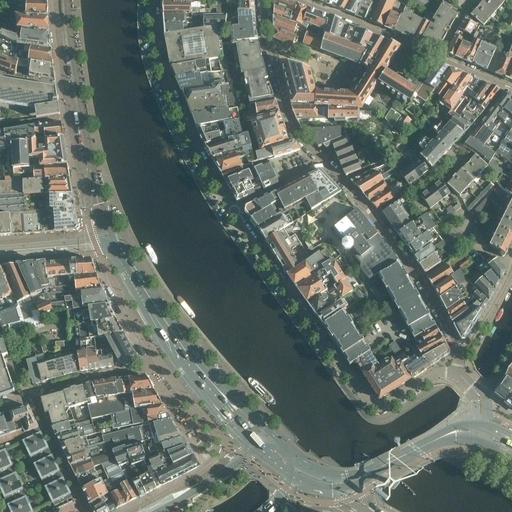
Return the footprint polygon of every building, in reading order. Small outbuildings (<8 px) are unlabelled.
[(15,15),(47,17),(47,13),(49,13),(49,10),(50,10),(50,3),(47,3),(47,2),(46,0),(13,0),(13,15),(15,15)] [(181,1),(163,1),(164,15),(186,14),(186,15),(191,14),(191,17),(197,16),(202,16),(202,17),(203,17),(203,16),(211,16),(211,11),(201,11),(201,3),(197,3),(197,0),(190,0),(191,1),(181,1)] [(254,12),(254,1),(246,1),(245,1),(239,1),(227,0),(226,11),(238,12),(254,12)] [(285,0),(273,0),(274,6),(292,14),(294,14),(298,5),(296,4),(285,0)] [(327,0),(325,4),(335,8),(339,0),(327,0)] [(339,0),(335,8),(346,12),(352,0),(339,0)] [(352,0),(346,12),(355,16),(362,0),(352,0)] [(362,0),(355,16),(364,20),(364,19),(365,20),(372,3),(373,0),(362,0)] [(373,0),(372,3),(365,20),(384,28),(391,12),(396,1),(393,0),(373,0)] [(411,0),(411,1),(425,9),(430,0),(411,0)] [(482,0),(477,6),(478,7),(490,18),(497,10),(485,0),(482,0)] [(485,0),(497,10),(503,3),(500,0),(485,0)] [(391,12),(384,28),(394,31),(401,17),(401,16),(396,14),(400,3),(396,1),(391,12)] [(436,22),(435,24),(446,31),(448,29),(449,29),(457,15),(449,11),(451,8),(442,3),(433,21),(436,22)] [(293,23),(297,24),(302,26),(303,23),(302,23),(308,9),(298,5),(294,14),(294,15),(296,16),(293,23)] [(274,6),(273,16),(290,22),(292,14),(274,6)] [(474,9),(470,14),(483,26),(490,18),(478,7),(477,6),(474,9)] [(302,23),(303,23),(302,26),(307,29),(308,25),(314,27),(318,13),(308,9),(302,23)] [(15,15),(13,15),(3,13),(0,12),(0,23),(3,24),(17,29),(22,30),(49,33),(47,18),(47,17),(15,15)] [(238,12),(238,15),(231,16),(231,19),(238,20),(255,19),(254,17),(255,17),(254,12),(238,12)] [(401,17),(394,31),(408,37),(408,36),(412,39),(413,39),(422,22),(416,18),(405,12),(401,17)] [(511,12),(502,28),(510,28),(511,22),(511,12)] [(318,13),(314,27),(320,30),(317,36),(323,38),(324,34),(329,17),(318,13)] [(186,14),(164,15),(164,25),(172,25),(172,23),(178,23),(178,25),(186,23),(187,23),(197,20),(197,16),(191,17),(191,14),(186,15),(186,14)] [(203,17),(203,20),(203,29),(217,27),(217,28),(226,28),(226,16),(211,16),(203,16),(203,17)] [(290,22),(273,16),(273,17),(274,28),(293,35),(297,24),(293,23),(290,22)] [(340,22),(329,17),(324,34),(325,34),(334,38),(335,38),(340,22)] [(422,22),(413,39),(421,43),(431,25),(432,22),(424,18),(422,22)] [(255,26),(255,19),(238,20),(238,27),(255,26)] [(164,25),(165,35),(203,29),(203,20),(198,20),(198,23),(186,25),(186,23),(178,25),(178,23),(172,23),(172,25),(164,25)] [(464,20),(458,30),(470,36),(474,38),(476,33),(473,32),(476,25),(464,20)] [(357,30),(340,22),(335,38),(351,44),(357,30)] [(0,37),(15,45),(29,47),(29,46),(32,47),(38,47),(38,48),(51,50),(49,33),(22,30),(17,29),(3,24),(0,23),(0,37)] [(431,25),(421,43),(430,47),(431,45),(438,47),(446,33),(445,33),(446,31),(435,24),(433,27),(431,25)] [(257,40),(255,26),(238,27),(230,28),(231,43),(250,41),(257,40)] [(217,27),(203,29),(165,35),(165,36),(169,57),(170,62),(171,67),(195,63),(220,59),(217,28),(217,27)] [(296,36),(293,35),(274,28),(274,39),(292,47),(292,46),(295,47),(298,38),(296,37),(296,36)] [(375,37),(357,30),(351,44),(368,50),(375,37)] [(458,30),(455,35),(464,38),(472,41),(474,38),(470,36),(458,30)] [(317,36),(307,32),(303,44),(320,50),(323,39),(323,38),(317,36)] [(471,45),(464,61),(472,64),(477,53),(481,44),(481,43),(478,42),(481,36),(476,33),(474,38),(472,41),(471,45)] [(323,39),(320,50),(360,65),(369,50),(368,50),(351,44),(335,38),(334,38),(325,34),(325,35),(323,39)] [(455,35),(446,54),(455,57),(462,42),(464,38),(455,35)] [(18,61),(29,62),(29,63),(31,63),(32,63),(39,64),(50,65),(53,66),(51,50),(38,48),(38,47),(32,47),(29,46),(29,47),(15,45),(0,37),(0,54),(7,57),(18,60),(18,61)] [(385,41),(375,37),(368,50),(369,50),(360,65),(368,69),(385,41)] [(462,42),(455,57),(464,61),(471,45),(472,41),(464,38),(462,42)] [(265,69),(259,46),(250,47),(250,41),(231,43),(232,47),(240,47),(243,73),(265,69)] [(354,92),(315,90),(319,104),(319,105),(361,108),(375,108),(384,119),(389,111),(372,100),(368,106),(365,104),(378,83),(403,99),(402,101),(402,103),(404,104),(406,103),(407,102),(410,104),(415,96),(422,85),(410,77),(405,84),(388,73),(389,71),(386,69),(400,46),(386,41),(385,41),(368,69),(354,92)] [(472,64),(487,71),(492,60),(496,49),(494,48),(495,46),(485,42),(484,44),(482,43),(481,43),(481,44),(477,53),(472,64)] [(487,71),(495,74),(495,75),(496,75),(505,79),(511,61),(511,45),(509,53),(504,52),(504,53),(503,53),(498,65),(492,60),(487,71)] [(0,54),(0,69),(15,75),(17,66),(18,61),(18,60),(7,57),(0,54)] [(195,63),(171,67),(176,79),(197,75),(208,74),(215,73),(222,73),(220,59),(195,63)] [(30,75),(29,77),(55,81),(53,66),(50,65),(39,64),(32,63),(31,63),(29,63),(29,62),(18,61),(17,66),(30,68),(29,75),(30,75)] [(281,62),(279,62),(290,103),(319,104),(309,69),(281,62)] [(424,82),(423,83),(422,85),(415,96),(425,103),(433,92),(449,68),(438,63),(424,83),(424,82)] [(460,73),(449,68),(433,92),(443,100),(462,74),(461,73),(460,72),(460,73)] [(265,69),(243,73),(245,81),(248,80),(251,97),(248,98),(249,103),(249,105),(251,117),(257,116),(278,110),(272,94),(265,69)] [(197,75),(176,79),(182,91),(221,85),(222,85),(228,84),(229,84),(228,74),(222,75),(217,75),(215,75),(208,75),(208,74),(197,75)] [(462,74),(452,87),(444,98),(442,101),(444,104),(447,100),(453,104),(462,93),(472,80),(473,78),(462,74)] [(13,81),(0,76),(0,101),(35,108),(35,111),(37,119),(60,116),(57,101),(58,98),(57,98),(55,88),(13,81)] [(467,88),(467,89),(461,96),(469,102),(475,95),(484,83),(475,79),(473,81),(467,88)] [(475,95),(472,99),(467,107),(472,112),(477,106),(492,86),(485,83),(484,83),(475,95)] [(221,85),(182,91),(187,102),(223,97),(221,85)] [(492,86),(477,106),(472,112),(479,116),(484,110),(499,90),(492,86)] [(511,93),(506,91),(496,104),(503,110),(504,109),(511,99),(511,93)] [(224,96),(223,97),(187,102),(187,103),(190,112),(190,113),(191,113),(191,115),(211,112),(227,110),(224,96)] [(511,99),(504,109),(503,110),(502,112),(499,116),(505,121),(504,122),(510,127),(511,124),(511,99)] [(496,104),(481,124),(488,129),(492,132),(495,128),(491,125),(498,116),(501,111),(502,112),(503,110),(496,104)] [(292,105),(291,105),(295,117),(317,117),(317,106),(314,105),(292,105)] [(328,106),(328,118),(328,119),(342,118),(350,118),(352,118),(357,118),(357,108),(328,106)] [(464,111),(459,117),(471,125),(477,119),(479,116),(472,112),(467,107),(464,111)] [(191,115),(196,128),(209,125),(232,121),(232,119),(231,119),(228,109),(227,110),(211,112),(191,115)] [(391,109),(384,119),(392,129),(393,127),(401,117),(391,109)] [(246,122),(250,121),(260,153),(255,154),(258,163),(267,160),(300,150),(293,142),(289,144),(284,130),(285,130),(283,125),(278,110),(257,116),(251,117),(245,118),(246,122)] [(453,118),(450,122),(464,134),(471,125),(459,117),(456,114),(451,111),(448,115),(453,118)] [(401,117),(393,127),(401,134),(411,121),(403,115),(401,117)] [(430,132),(432,129),(435,126),(428,120),(423,127),(430,132)] [(225,133),(227,141),(232,140),(242,137),(242,136),(238,121),(223,124),(225,133)] [(439,126),(443,130),(456,142),(464,134),(450,122),(445,127),(441,123),(439,126)] [(63,137),(61,123),(44,125),(44,135),(44,139),(63,137)] [(487,144),(495,134),(494,133),(492,132),(488,129),(481,124),(471,137),(484,146),(495,153),(500,145),(497,143),(495,146),(493,148),(487,144)] [(500,145),(495,153),(496,154),(507,161),(511,164),(511,124),(505,136),(503,139),(502,142),(500,145)] [(44,135),(44,125),(35,127),(34,136),(44,135)] [(217,126),(197,130),(204,146),(205,146),(212,144),(227,141),(225,133),(219,134),(217,126)] [(438,134),(434,139),(448,151),(455,143),(456,142),(443,130),(439,126),(437,128),(435,126),(432,129),(438,134)] [(35,127),(4,131),(6,148),(11,148),(11,144),(26,143),(27,143),(27,142),(27,139),(34,138),(34,136),(35,127)] [(304,130),(303,130),(318,148),(323,145),(324,147),(325,148),(327,148),(328,147),(329,146),(329,144),(329,143),(331,142),(341,138),(340,128),(304,131),(304,130)] [(359,138),(356,128),(351,129),(352,136),(356,135),(357,138),(359,138)] [(505,136),(494,129),(492,132),(494,133),(495,134),(503,139),(505,136)] [(334,150),(350,144),(347,135),(341,138),(331,142),(334,150)] [(212,144),(205,146),(206,148),(206,149),(212,159),(213,160),(226,157),(226,154),(236,152),(251,147),(248,136),(242,137),(232,140),(227,141),(212,144)] [(27,139),(27,142),(27,143),(28,143),(29,159),(39,158),(40,167),(45,167),(67,165),(66,156),(65,150),(63,138),(63,137),(44,139),(45,147),(37,148),(36,139),(34,138),(27,139)] [(496,154),(495,153),(471,137),(464,145),(478,155),(484,160),(483,161),(488,165),(507,177),(509,174),(505,171),(504,172),(493,164),(494,162),(492,161),(494,157),(496,154)] [(422,141),(427,146),(440,159),(448,151),(434,139),(430,143),(425,139),(422,141)] [(424,150),(419,155),(432,168),(440,159),(427,146),(422,141),(419,145),(424,150)] [(11,144),(11,148),(12,169),(13,169),(30,168),(30,167),(29,159),(28,143),(27,143),(26,143),(11,144)] [(334,150),(338,159),(354,152),(350,144),(334,150)] [(226,157),(213,160),(221,174),(251,164),(255,163),(251,147),(236,152),(226,154),(226,157)] [(354,152),(338,159),(341,167),(357,161),(354,152)] [(468,162),(469,163),(481,174),(488,166),(475,154),(470,159),(468,162)] [(419,158),(410,166),(419,178),(429,171),(419,158)] [(243,174),(226,182),(233,196),(234,196),(236,201),(240,200),(282,180),(280,176),(278,177),(275,169),(272,170),(267,160),(258,163),(255,163),(251,164),(254,170),(243,174)] [(357,161),(341,167),(344,173),(345,176),(347,174),(348,175),(361,169),(357,161)] [(465,165),(461,169),(474,181),(481,174),(469,163),(468,162),(465,165)] [(251,164),(221,174),(225,182),(226,182),(243,174),(254,170),(251,164)] [(40,167),(30,168),(13,169),(13,175),(33,173),(34,179),(46,180),(49,179),(69,178),(67,165),(45,167),(40,167)] [(409,186),(419,178),(410,166),(400,174),(402,176),(409,186)] [(351,180),(351,181),(354,184),(363,194),(383,181),(394,174),(394,175),(399,171),(396,167),(381,176),(376,168),(351,180)] [(461,169),(456,174),(454,177),(457,180),(467,189),(474,181),(461,169)] [(319,170),(308,175),(324,202),(341,192),(319,170)] [(271,195),(276,203),(276,204),(280,212),(305,199),(311,211),(324,202),(308,175),(271,195)] [(496,183),(509,194),(511,195),(511,181),(502,175),(496,183)] [(454,177),(446,184),(460,196),(467,189),(457,180),(454,177)] [(49,179),(49,188),(48,188),(47,187),(43,187),(42,180),(22,181),(0,181),(0,194),(24,195),(72,194),(71,189),(69,178),(49,179)] [(383,181),(363,194),(370,201),(389,188),(383,181)] [(450,194),(441,181),(431,188),(440,201),(450,194)] [(490,183),(467,208),(469,212),(493,186),(490,183)] [(393,185),(389,188),(370,201),(377,209),(396,196),(392,190),(395,188),(393,185)] [(430,208),(440,201),(431,188),(421,196),(421,197),(425,202),(430,208)] [(75,209),(72,194),(24,195),(25,210),(40,209),(40,211),(75,209)] [(0,235),(77,230),(78,229),(75,209),(40,211),(40,209),(25,210),(24,195),(0,196),(0,235)] [(271,195),(246,207),(245,211),(245,212),(245,213),(246,212),(250,218),(250,219),(251,219),(271,207),(271,206),(276,203),(271,195)] [(404,197),(383,212),(390,223),(406,212),(403,207),(409,204),(404,197)] [(470,215),(471,215),(478,228),(490,204),(486,199),(470,215)] [(455,212),(452,209),(451,206),(447,209),(451,215),(455,212)] [(271,207),(251,219),(258,228),(259,230),(282,216),(280,215),(277,217),(271,207)] [(357,209),(334,228),(344,240),(342,242),(341,247),(344,250),(349,251),(353,248),(358,255),(355,257),(360,264),(360,268),(369,279),(398,261),(357,209)] [(406,212),(390,223),(397,233),(411,224),(407,218),(409,217),(406,212)] [(413,223),(411,224),(397,233),(407,247),(422,236),(433,229),(436,227),(427,213),(419,219),(413,223)] [(282,216),(259,230),(265,240),(284,229),(289,226),(289,225),(293,223),(289,215),(285,217),(282,216)] [(511,220),(504,216),(499,226),(511,232),(511,220)] [(511,232),(499,226),(494,236),(510,244),(511,240),(511,232)] [(284,229),(265,240),(287,275),(310,259),(295,235),(290,238),(284,229)] [(422,236),(407,247),(413,255),(429,244),(430,243),(439,237),(433,229),(422,236)] [(494,236),(490,245),(489,246),(501,252),(500,254),(501,256),(502,257),(504,257),(505,256),(505,254),(510,244),(494,236)] [(429,244),(413,255),(419,264),(435,254),(442,249),(442,248),(446,246),(439,237),(430,243),(429,244)] [(442,248),(443,249),(449,257),(453,255),(447,245),(446,246),(442,248)] [(310,259),(287,275),(296,288),(305,282),(303,279),(309,275),(312,274),(333,260),(325,249),(310,259)] [(435,254),(419,264),(424,272),(426,272),(440,263),(435,254)] [(91,259),(76,261),(77,269),(78,276),(83,275),(83,276),(96,274),(91,259)] [(487,266),(487,267),(490,271),(500,281),(506,270),(497,259),(487,266)] [(305,282),(296,288),(297,289),(300,293),(305,301),(308,304),(320,296),(325,293),(327,291),(323,285),(325,284),(323,280),(330,276),(337,285),(333,288),(341,298),(352,290),(346,281),(333,260),(312,274),(309,275),(303,279),(305,282)] [(451,260),(428,275),(427,276),(433,287),(449,277),(449,278),(459,271),(451,260)] [(46,264),(45,264),(47,277),(48,277),(50,286),(51,293),(69,292),(68,282),(67,277),(71,276),(69,261),(46,263),(46,264)] [(76,261),(69,261),(71,276),(74,276),(78,276),(77,269),(76,261)] [(45,263),(31,264),(41,292),(44,300),(48,299),(47,294),(51,293),(50,286),(48,277),(47,277),(45,264),(45,263)] [(31,264),(16,265),(16,266),(17,266),(31,296),(37,308),(37,307),(50,302),(48,299),(44,300),(45,302),(38,305),(34,295),(41,292),(31,264)] [(16,265),(2,267),(17,304),(18,303),(22,315),(37,310),(31,296),(17,266),(16,266),(16,265)] [(0,325),(3,332),(27,326),(28,329),(44,325),(37,310),(22,315),(18,303),(17,304),(2,267),(0,266),(0,325)] [(484,276),(483,277),(495,290),(500,281),(490,271),(487,267),(480,272),(484,276)] [(403,269),(381,282),(408,328),(410,333),(414,338),(420,334),(436,326),(433,320),(431,317),(430,315),(403,269)] [(449,277),(433,287),(439,298),(455,288),(457,286),(458,287),(468,280),(459,270),(449,278),(449,277)] [(83,275),(78,276),(74,276),(71,276),(67,277),(68,282),(75,281),(76,291),(80,290),(101,287),(96,274),(83,276),(83,275)] [(478,274),(469,281),(477,291),(488,302),(495,290),(483,277),(482,278),(478,274)] [(455,288),(439,298),(446,311),(461,301),(464,299),(470,295),(471,297),(477,291),(469,281),(468,280),(458,287),(457,286),(455,288)] [(384,299),(375,285),(370,289),(379,302),(384,299)] [(101,287),(80,290),(76,291),(77,296),(70,297),(69,292),(51,293),(47,294),(48,299),(50,302),(53,310),(67,309),(71,309),(72,311),(75,311),(74,308),(80,308),(82,307),(88,307),(109,305),(101,287)] [(320,296),(308,304),(308,305),(316,316),(328,307),(341,298),(333,288),(320,296)] [(357,288),(356,289),(354,291),(360,300),(363,297),(357,288)] [(488,302),(477,291),(471,297),(475,301),(481,307),(478,309),(482,312),(488,302)] [(328,307),(316,316),(319,319),(319,320),(321,323),(321,324),(322,324),(345,309),(339,299),(328,307)] [(375,300),(354,314),(356,318),(377,304),(375,300)] [(461,301),(446,311),(450,318),(466,307),(461,301)] [(466,307),(450,318),(454,326),(464,319),(477,308),(478,309),(481,307),(475,301),(466,307)] [(50,302),(37,307),(37,308),(41,316),(53,310),(50,302)] [(88,307),(82,307),(80,308),(83,323),(90,322),(91,322),(91,323),(96,322),(116,319),(116,318),(109,305),(88,307)] [(464,319),(454,326),(461,339),(465,339),(468,335),(478,320),(482,312),(478,309),(477,308),(464,319)] [(322,324),(326,330),(330,336),(330,337),(332,338),(343,354),(342,355),(349,365),(354,363),(368,353),(370,351),(367,346),(370,343),(366,337),(363,339),(363,338),(362,338),(353,324),(353,323),(352,322),(355,320),(351,314),(347,316),(344,310),(322,324)] [(116,319),(96,322),(91,323),(90,323),(74,325),(76,339),(91,337),(98,336),(98,337),(105,336),(122,333),(116,320),(116,319)] [(436,326),(420,334),(425,342),(440,334),(436,326)] [(122,333),(105,336),(112,349),(130,347),(122,333)] [(425,342),(416,347),(411,350),(415,356),(418,360),(423,357),(425,356),(445,345),(445,344),(440,334),(425,342)] [(76,339),(77,351),(77,352),(80,370),(80,372),(87,371),(85,361),(87,360),(86,349),(85,338),(76,339)] [(85,338),(86,349),(87,360),(85,361),(87,371),(99,369),(97,357),(96,352),(96,348),(92,348),(91,338),(85,338)] [(395,341),(389,345),(394,354),(401,350),(395,341)] [(0,397),(14,392),(12,385),(3,358),(8,356),(3,342),(0,342),(0,397)] [(445,345),(425,356),(430,367),(432,365),(442,359),(449,354),(449,351),(445,345)] [(130,347),(112,349),(118,361),(117,361),(119,365),(138,362),(130,347)] [(96,352),(97,357),(99,369),(114,366),(112,355),(102,356),(101,351),(96,352)] [(72,354),(63,356),(68,375),(72,374),(77,373),(80,372),(80,370),(77,352),(72,354)] [(368,353),(354,363),(354,364),(355,364),(357,365),(362,373),(373,366),(375,369),(379,366),(372,356),(370,355),(369,354),(368,353)] [(63,356),(54,359),(59,377),(68,375),(63,356)] [(408,358),(401,363),(411,378),(412,379),(427,369),(430,367),(425,356),(423,357),(418,360),(415,356),(409,360),(408,358)] [(36,358),(32,359),(26,360),(33,385),(41,382),(41,380),(36,363),(37,363),(36,358)] [(362,373),(377,397),(381,398),(393,390),(394,391),(401,386),(400,385),(411,378),(401,363),(400,361),(395,364),(392,358),(389,360),(388,359),(387,360),(386,359),(383,361),(384,362),(383,363),(379,366),(375,369),(373,366),(362,373)] [(54,359),(45,361),(50,380),(59,377),(54,359)] [(45,361),(37,363),(36,363),(41,380),(41,382),(47,381),(50,380),(45,361)] [(146,376),(129,378),(124,378),(127,394),(132,394),(154,391),(146,376)] [(511,380),(505,376),(499,385),(510,393),(511,389),(511,380)] [(124,378),(115,379),(117,395),(127,394),(124,378)] [(103,395),(104,397),(105,397),(106,398),(117,396),(117,395),(115,379),(105,381),(108,393),(103,395)] [(91,383),(96,397),(97,398),(104,397),(103,395),(108,393),(105,381),(92,383),(91,383)] [(91,383),(83,385),(86,400),(96,397),(91,383)] [(83,385),(64,390),(68,407),(87,402),(86,400),(83,385)] [(510,393),(499,385),(494,391),(495,393),(505,400),(510,393)] [(64,390),(40,397),(45,413),(52,427),(68,422),(64,408),(68,407),(64,390)] [(132,394),(127,394),(117,395),(117,396),(106,398),(104,398),(105,401),(88,405),(91,419),(110,414),(130,410),(130,409),(147,407),(162,405),(154,391),(132,394)] [(181,402),(169,408),(183,433),(195,426),(181,402)] [(130,410),(110,414),(112,425),(114,431),(133,426),(133,425),(162,419),(163,421),(171,419),(162,405),(130,409),(130,410)] [(13,412),(3,415),(7,425),(20,421),(22,429),(24,433),(29,431),(30,430),(37,427),(38,427),(36,422),(29,406),(13,411),(13,412)] [(7,425),(3,415),(0,415),(0,436),(22,429),(20,421),(7,425)] [(140,426),(102,436),(107,453),(112,451),(120,448),(141,443),(144,442),(158,438),(179,432),(171,419),(163,421),(153,423),(140,426)] [(69,422),(68,422),(52,427),(56,435),(68,431),(68,432),(72,431),(71,430),(77,429),(79,428),(78,424),(75,425),(75,424),(74,421),(69,422)] [(68,431),(56,435),(60,444),(80,438),(86,436),(95,433),(93,425),(77,429),(71,430),(72,431),(68,432),(68,431)] [(22,438),(23,441),(22,441),(26,449),(45,440),(41,432),(41,433),(38,427),(30,431),(25,434),(26,436),(22,438)] [(0,444),(25,435),(24,433),(22,429),(0,436),(0,444)] [(179,432),(158,438),(160,445),(161,445),(161,444),(182,438),(179,432)] [(80,438),(60,444),(65,454),(84,448),(103,442),(102,437),(97,439),(87,441),(86,436),(80,438)] [(161,444),(161,445),(163,448),(156,451),(158,455),(167,452),(186,445),(182,438),(161,444)] [(49,448),(45,440),(26,449),(32,460),(50,452),(48,448),(49,448)] [(84,448),(65,454),(71,465),(88,460),(87,459),(86,454),(105,448),(103,442),(84,448)] [(120,448),(112,451),(116,459),(119,467),(130,462),(131,465),(146,460),(141,443),(120,448)] [(0,446),(0,462),(9,458),(6,449),(5,450),(3,445),(0,446)] [(186,445),(167,452),(158,455),(161,462),(170,458),(173,464),(192,455),(186,445)] [(97,456),(90,458),(94,467),(102,465),(116,459),(112,451),(107,453),(104,454),(97,456)] [(50,452),(32,460),(37,472),(56,463),(52,455),(52,456),(50,452)] [(147,468),(151,466),(153,470),(153,469),(155,473),(164,468),(161,462),(158,455),(148,459),(144,461),(147,468)] [(198,465),(192,455),(173,464),(179,476),(197,467),(198,465)] [(9,458),(0,462),(0,475),(14,470),(12,466),(13,466),(9,458)] [(88,460),(71,465),(76,476),(89,471),(94,469),(94,467),(90,458),(87,459),(88,460)] [(102,465),(103,468),(96,472),(97,475),(104,472),(110,484),(106,486),(108,492),(116,488),(116,486),(126,481),(119,467),(116,459),(102,465)] [(60,471),(56,463),(37,472),(43,484),(61,475),(59,471),(60,471)] [(179,476),(173,464),(168,466),(164,468),(170,481),(179,476)] [(131,465),(127,469),(132,481),(135,479),(138,478),(139,478),(133,465),(131,465)] [(139,478),(146,494),(156,488),(149,473),(149,472),(145,465),(141,467),(144,473),(145,472),(147,474),(146,475),(139,478)] [(164,468),(155,473),(161,486),(170,481),(164,468)] [(149,472),(149,473),(156,488),(161,486),(155,473),(153,469),(153,470),(149,472)] [(14,470),(0,475),(0,488),(0,489),(20,481),(16,473),(15,473),(14,470)] [(89,471),(76,476),(76,477),(80,485),(82,484),(82,483),(89,480),(93,478),(89,471)] [(61,475),(43,484),(48,495),(67,486),(64,478),(63,479),(61,475)] [(146,494),(139,478),(138,478),(135,479),(137,485),(135,487),(140,497),(146,494)] [(101,479),(84,487),(84,488),(82,489),(86,496),(105,487),(101,479)] [(23,489),(20,481),(0,489),(4,497),(5,497),(6,501),(24,493),(22,490),(23,489)] [(123,492),(120,494),(126,504),(129,502),(136,498),(128,484),(126,482),(120,485),(123,492)] [(71,494),(67,486),(48,495),(54,506),(72,497),(71,494)] [(105,487),(86,496),(90,504),(109,494),(108,492),(105,487)] [(109,494),(90,504),(92,509),(104,502),(104,503),(106,501),(110,499),(112,498),(110,495),(116,492),(114,489),(108,492),(109,494)] [(112,498),(116,506),(117,508),(126,504),(120,494),(118,491),(116,492),(110,495),(112,498)] [(24,493),(6,501),(8,505),(7,505),(10,511),(13,511),(30,505),(26,496),(26,497),(24,493)] [(106,501),(104,503),(109,511),(116,509),(115,507),(110,499),(106,501)] [(104,502),(92,509),(93,510),(92,510),(93,511),(109,511),(104,503),(104,502)]
